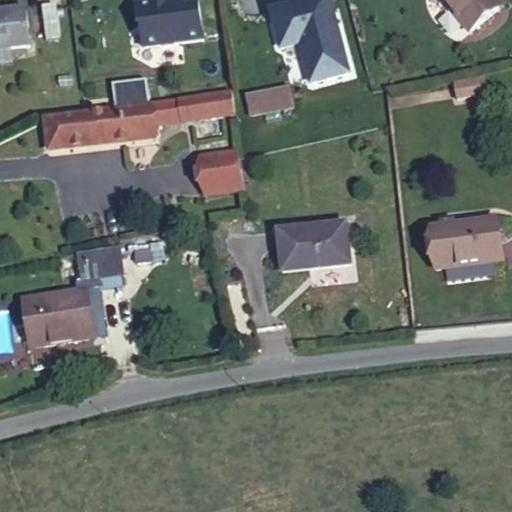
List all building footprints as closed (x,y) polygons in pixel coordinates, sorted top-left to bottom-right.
[(451,0),(485,35),(509,12),(497,0),(451,0)] [(497,0),(509,12),(511,9),(511,5),(506,0),(497,0)] [(70,72),(67,45),(55,46),(58,73),(70,72)] [(0,50),(0,88),(41,84),(37,47),(0,50)] [(455,100),(481,93),(477,75),(451,81),(455,100)] [(165,107),(168,129),(251,119),(248,97),(165,107)] [(165,107),(62,120),(65,148),(169,141),(168,129),(165,107)] [(250,161),(212,167),(217,198),(255,194),(250,161)] [(511,263),(511,223),(450,229),(454,270),(511,263)] [(360,227),(289,236),(295,281),(366,271),(360,227)] [(103,286),(131,282),(128,258),(88,263),(92,288),(103,286)] [(37,353),(112,342),(103,286),(92,288),(87,288),(88,298),(30,307),(37,353)]
